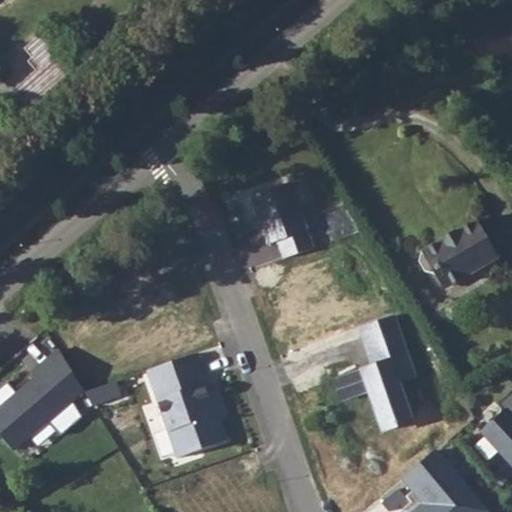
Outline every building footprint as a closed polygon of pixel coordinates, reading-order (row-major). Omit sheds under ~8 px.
[(42,35),(24,51),(39,69),(15,90),(33,111),(75,75),(42,35)] [(302,207),(312,203),(305,180),(295,183),(302,207)] [(291,183),(251,197),(268,245),(277,242),(283,259),(314,249),(291,183)] [(500,259),(477,219),(421,251),(422,252),(420,262),(426,273),(436,276),(444,291),(500,259)] [(395,313),(359,326),(372,363),(360,367),(360,369),(334,378),(342,401),(368,392),(382,432),(416,420),(402,382),(417,377),(395,313)] [(0,437),(13,452),(84,390),(52,340),(0,383),(0,437)] [(203,350),(147,369),(175,457),(230,441),(203,350)] [(502,408),(479,429),(511,465),(511,392),(498,405),(502,408)] [(488,511),(434,447),(401,475),(423,500),(408,511),(488,511)]
